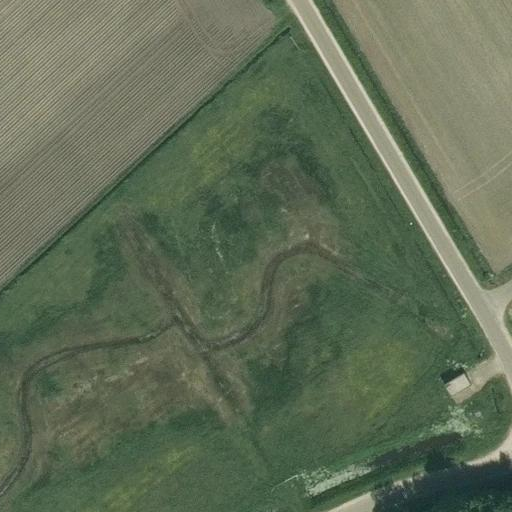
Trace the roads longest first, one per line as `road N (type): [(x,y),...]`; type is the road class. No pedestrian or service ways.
road 1 (unclassified): [(511,371),(299,0)]
road 2 (unclassified): [(352,511),(414,487),(511,464)]
